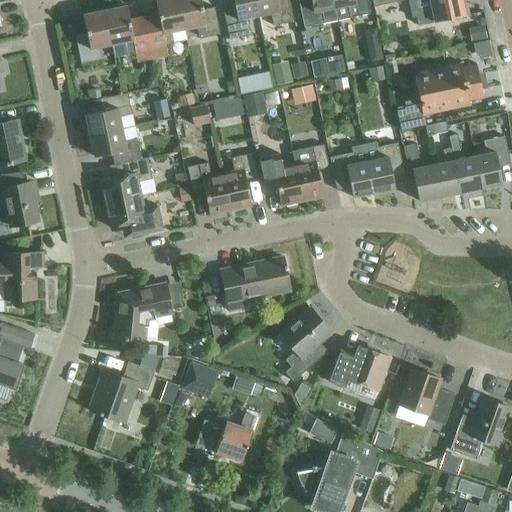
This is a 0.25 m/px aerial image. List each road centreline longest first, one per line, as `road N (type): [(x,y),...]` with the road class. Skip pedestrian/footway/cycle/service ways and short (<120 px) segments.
road 1 (residential): [(91,268),(31,0)]
road 2 (residential): [(346,219),(340,280),(350,307),(511,370)]
road 3 (residential): [(346,219),(91,268)]
road 4 (residential): [(27,474),(83,325),(91,268)]
road 5 (residential): [(511,251),(442,252),(414,229),(346,219)]
